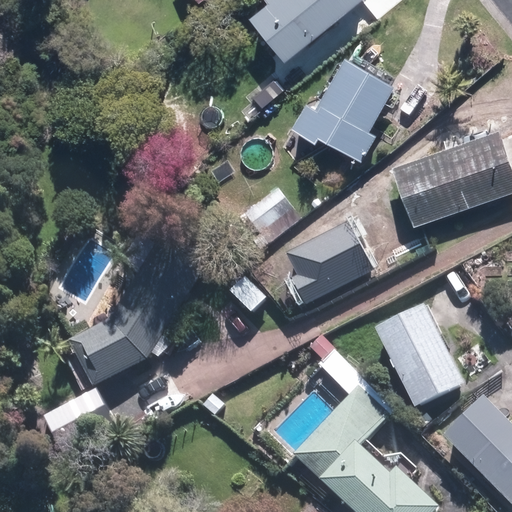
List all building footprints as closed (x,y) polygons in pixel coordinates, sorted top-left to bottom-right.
[(286,64),(359,2),(357,0),(276,0),(251,22),(286,64)] [(392,93),(344,67),(315,119),(307,115),(301,127),(357,157),(392,93)] [(397,171),(416,225),(511,192),(511,183),(496,137),(397,171)] [(296,210),(279,190),(243,220),(259,240),(296,210)] [(70,347),(94,391),(145,364),(176,313),(193,288),(151,267),(114,324),(70,347)] [(422,308),(379,329),(414,400),(457,379),(422,308)] [(357,394),(299,458),(357,511),(414,511),(350,454),(383,418),(357,394)] [(511,428),(481,397),(443,433),(511,502),(511,428)]
